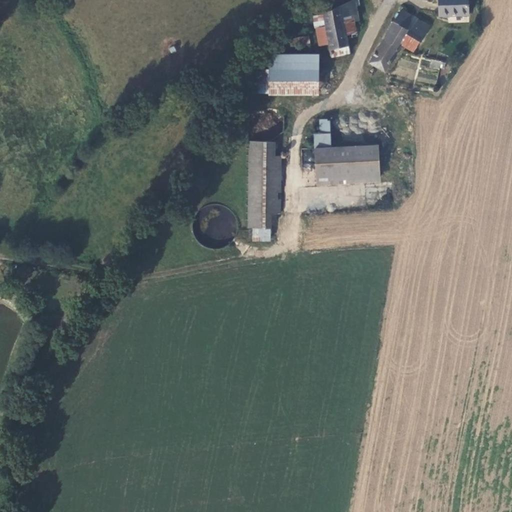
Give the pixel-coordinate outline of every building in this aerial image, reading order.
[(361,21),(356,0),(353,0),(334,11),(328,14),(330,27),(322,29),(325,46),(333,44),(335,55),(352,52),(350,39),(347,23),(356,21),(361,21)] [(438,0),(440,17),(448,16),(471,15),(470,0),(438,0)] [(402,10),(370,64),(385,73),(402,44),(413,51),(427,27),(402,10)] [(320,18),(322,29),(330,27),(328,14),(320,18)] [(359,37),(356,21),(347,23),(350,39),(359,37)] [(301,35),(286,36),(286,43),(302,42),(301,35)] [(249,94),(313,90),(311,63),(311,51),(262,54),(263,70),(250,71),(249,94)] [(417,82),(435,84),(437,69),(442,70),(443,61),(420,59),(417,82)] [(326,62),(311,63),(313,90),(327,89),(326,62)] [(224,99),(223,116),(242,116),(243,99),(224,99)] [(368,114),(322,117),(323,141),(369,139),(368,114)] [(307,131),(307,142),(313,142),(323,141),(322,117),(311,117),(312,131),(307,131)] [(271,223),(272,142),(243,142),(241,223),(271,223)] [(314,146),(313,142),(307,142),(309,176),(371,173),(369,144),(314,146)]
